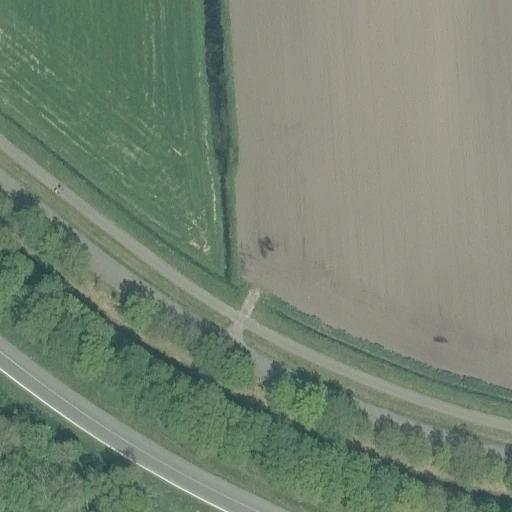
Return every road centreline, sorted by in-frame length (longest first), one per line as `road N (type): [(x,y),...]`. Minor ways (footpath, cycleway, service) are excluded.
road 1 (tertiary): [(511,461),(414,438),(310,397),(148,303),(0,183)]
road 2 (motorway): [(239,511),(132,459),(0,368)]
